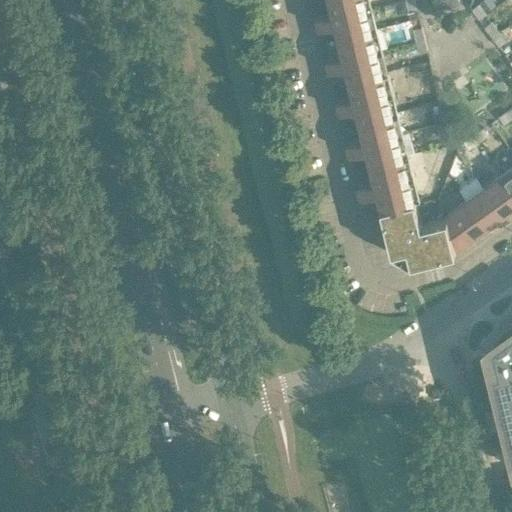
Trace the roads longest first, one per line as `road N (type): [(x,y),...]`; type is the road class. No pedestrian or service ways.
road 1 (secondary): [(64,0),(169,414)]
road 2 (secondary): [(229,400),(173,227),(120,0)]
road 3 (residential): [(359,265),(293,0)]
road 4 (unclassified): [(229,400),(362,365),(427,329)]
road 5 (unclassified): [(427,329),(457,373),(493,511)]
road 6 (residential): [(359,265),(375,283),(414,281),(455,268),(511,228)]
road 7 (unclassified): [(123,511),(102,431),(169,414)]
